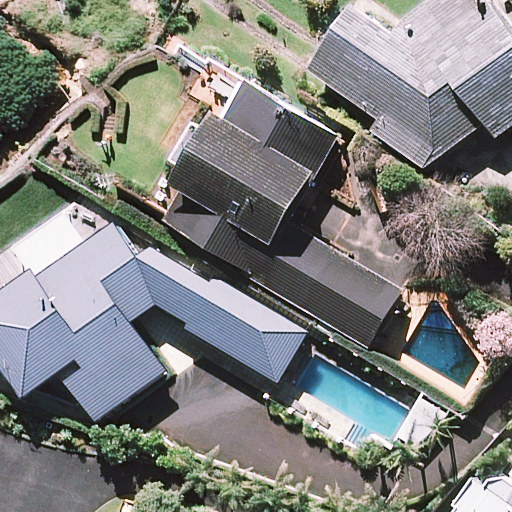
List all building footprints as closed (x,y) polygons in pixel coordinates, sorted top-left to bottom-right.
[(511,0),(345,0),(320,35),(443,125),(511,86),(511,0)] [(461,240),(325,175),(360,93),(261,40),(238,83),(207,68),(159,185),(394,305),(461,240)] [(117,175),(0,253),(0,323),(28,365),(77,330),(113,381),(178,339),(148,283),(176,267),(287,348),(332,288),(117,175)] [(458,419),(421,400),(400,442),(437,460),(458,419)] [(511,511),(511,432),(494,433),(458,490),(496,511),(511,511)] [(0,511),(56,511),(61,491),(0,474),(0,511)]
